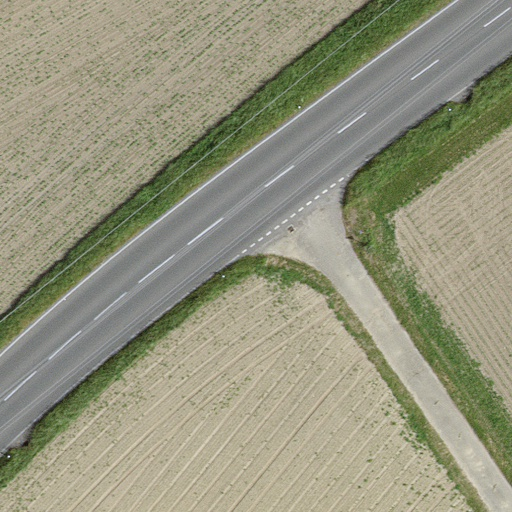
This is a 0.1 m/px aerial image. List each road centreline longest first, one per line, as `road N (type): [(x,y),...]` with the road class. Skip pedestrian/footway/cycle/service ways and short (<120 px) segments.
road 1 (primary): [(0,405),(194,239),(511,6)]
road 2 (track): [(508,511),(279,175)]
